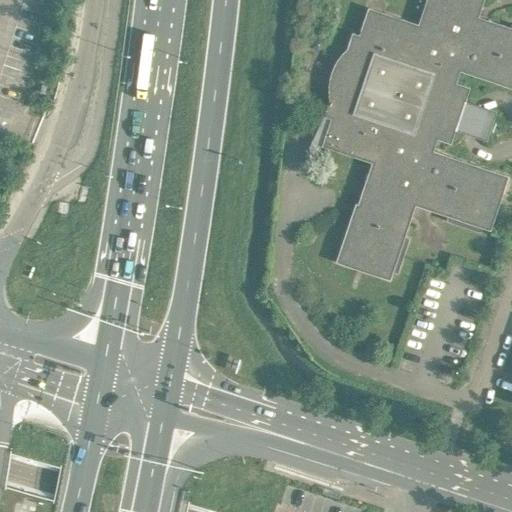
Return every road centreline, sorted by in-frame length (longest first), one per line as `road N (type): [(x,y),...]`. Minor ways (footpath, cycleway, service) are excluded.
road 1 (primary): [(166,396),(224,0)]
road 2 (unclassified): [(0,267),(70,112),(93,0)]
road 3 (unclassified): [(423,477),(166,396)]
road 4 (primary): [(160,0),(131,208)]
road 5 (primary): [(131,208),(107,240),(79,308),(19,351)]
road 6 (primary): [(131,208),(102,376)]
road 7 (primary): [(102,376),(73,511)]
